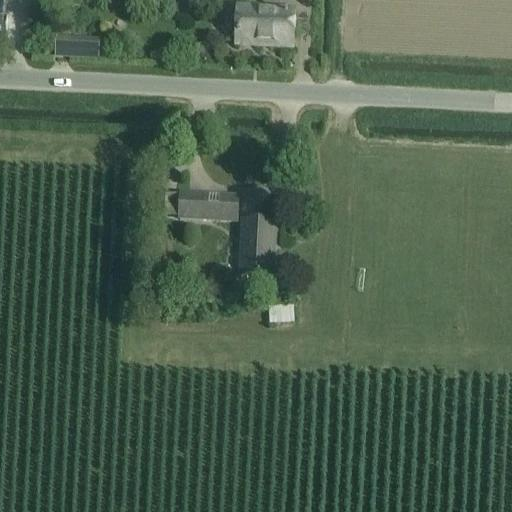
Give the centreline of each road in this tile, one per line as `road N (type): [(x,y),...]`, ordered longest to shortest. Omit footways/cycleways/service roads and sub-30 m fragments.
road 1 (unclassified): [(511,102),(0,77)]
road 2 (track): [(511,150),(339,141),(342,94)]
